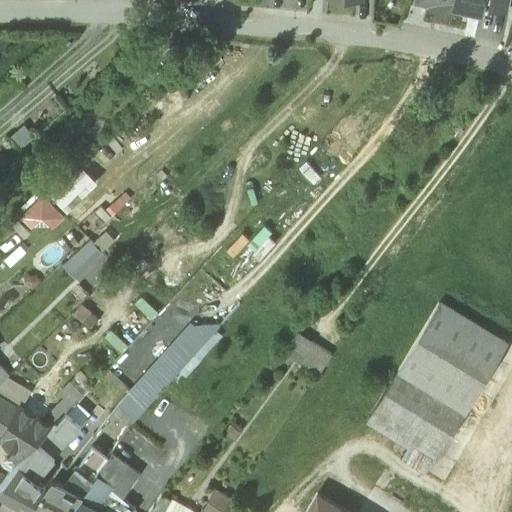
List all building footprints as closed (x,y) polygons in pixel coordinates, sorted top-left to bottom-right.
[(428,0),(440,10),(446,3),(480,11),(482,0),(489,0),(491,0),(490,0),(428,0)] [(9,134),(19,147),(37,132),(26,120),(9,134)] [(70,205),(100,177),(82,158),(52,186),(70,205)] [(44,212),(55,223),(67,213),(45,190),(22,212),(33,223),(44,212)] [(91,237),(64,263),(75,275),(102,249),(91,237)] [(441,297),(398,368),(466,409),(509,338),(441,297)] [(191,319),(113,405),(136,420),(224,319),(191,319)] [(299,360),(312,340),(299,332),(286,352),(299,360)] [(312,340),(299,360),(309,366),(322,346),(312,340)] [(322,346),(309,366),(319,373),(332,353),(322,346)] [(0,381),(9,372),(0,362),(0,381)] [(466,409),(398,368),(373,410),(441,451),(466,409)] [(82,370),(60,391),(65,396),(72,403),(93,381),(82,370)] [(0,431),(17,402),(0,392),(0,431)] [(65,396),(51,408),(60,416),(67,408),(72,403),(65,396)] [(43,418),(17,402),(0,431),(0,433),(17,444),(11,453),(20,459),(37,440),(51,424),(43,418)] [(51,424),(37,440),(54,455),(81,422),(67,408),(60,416),(52,424),(51,424)] [(50,408),(43,418),(51,424),(52,424),(60,416),(51,408),(50,408)] [(20,459),(0,481),(0,486),(29,503),(46,482),(35,476),(54,455),(37,440),(20,459)] [(92,444),(65,481),(53,473),(46,482),(29,503),(45,511),(63,511),(70,501),(73,503),(97,469),(105,458),(108,455),(92,444)] [(147,511),(164,491),(111,450),(108,455),(105,458),(123,472),(114,483),(108,490),(136,506),(131,511),(147,511)] [(123,472),(105,458),(97,469),(114,483),(123,472)] [(131,511),(136,506),(108,490),(114,483),(97,469),(73,503),(70,501),(63,511),(131,511)] [(194,511),(162,511),(163,511),(171,497),(164,491),(147,511),(197,511),(195,511),(194,511)] [(351,511),(317,491),(305,511),(351,511)] [(256,511),(233,499),(223,511),(256,511)]
